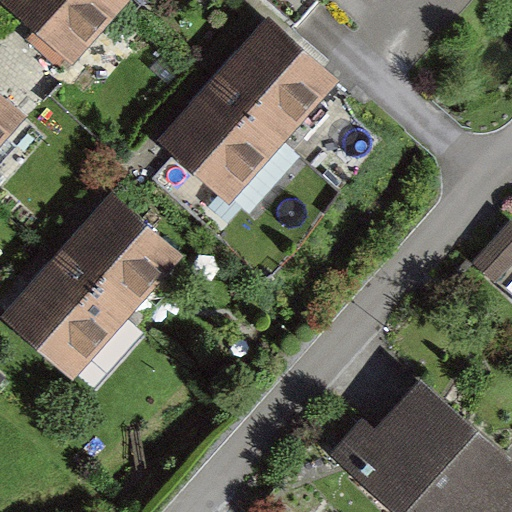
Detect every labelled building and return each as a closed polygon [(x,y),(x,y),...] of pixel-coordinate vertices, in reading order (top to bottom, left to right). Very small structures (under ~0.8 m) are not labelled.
[(116,0),(17,0),(4,16),(70,73),(126,8),(116,0)] [(116,0),(126,8),(132,0),(116,0)] [(342,65),(278,12),(220,81),(284,134),(342,65)] [(220,81),(166,146),(230,199),(284,134),(220,81)] [(0,90),(0,153),(31,117),(0,90)] [(120,204),(71,264),(136,316),(184,256),(120,204)] [(511,272),(511,237),(503,230),(469,270),(495,293),(511,272)] [(71,264),(19,328),(84,380),(136,316),(71,264)] [(373,434),(360,424),(332,458),(398,511),(502,511),(511,501),(511,452),(419,377),(373,434)]
